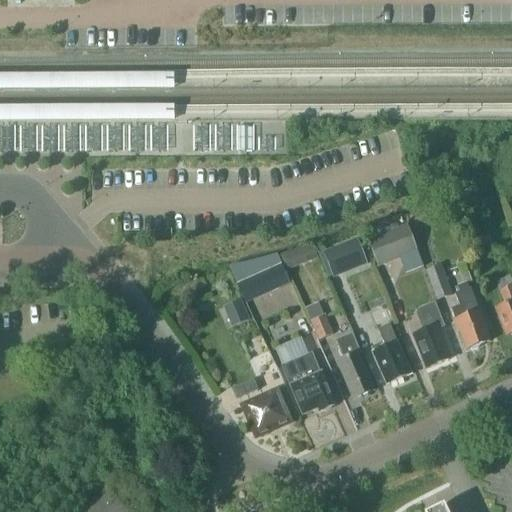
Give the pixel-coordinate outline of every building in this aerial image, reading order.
[(174,75),(0,76),(0,90),(174,90),(174,75)] [(0,122),(174,121),(174,107),(0,107),(0,122)] [(379,236),(388,260),(416,249),(407,225),(379,236)] [(492,244),(488,231),(472,237),(477,250),(492,244)] [(366,262),(357,239),(322,253),(332,276),(343,272),(342,268),(353,264),(355,267),(366,262)] [(451,295),(441,266),(427,272),(437,301),(451,295)] [(260,273),(269,293),(280,289),(270,268),(260,273)] [(505,306),(495,309),(506,337),(511,334),(511,280),(510,276),(496,282),(505,306)] [(455,294),(460,306),(451,309),(455,320),(455,321),(456,323),(455,326),(456,329),(459,331),(466,351),(470,349),(473,350),(477,349),(479,346),(490,342),(479,312),(474,301),(468,283),(458,287),(460,293),(455,294)] [(191,298),(188,302),(188,306),(191,309),(196,309),(199,306),(199,301),(195,298),(191,298)] [(250,321),(241,300),(223,307),(232,328),(250,321)] [(427,369),(449,360),(443,345),(445,344),(438,328),(442,326),(434,305),(419,311),(418,314),(425,332),(412,337),(419,354),(421,353),(427,369)] [(311,323),(319,341),(334,334),(325,316),(311,323)] [(372,354),(379,371),(381,370),(388,385),(410,376),(387,327),(377,331),(384,349),(372,354)] [(350,336),(337,342),(345,360),(337,363),(353,400),(374,391),(350,336)] [(335,406),(328,389),(326,390),(311,355),(282,367),(303,415),(318,409),(319,412),(322,411),(326,411),(330,409),(332,407),(335,406)] [(268,435),(271,432),(291,423),(277,392),(242,407),(243,408),(243,412),(246,419),(249,421),(256,438),(258,437),(261,438),(268,435)] [(86,507),(89,511),(124,511),(112,495),(100,504),(96,499),(86,507)]
